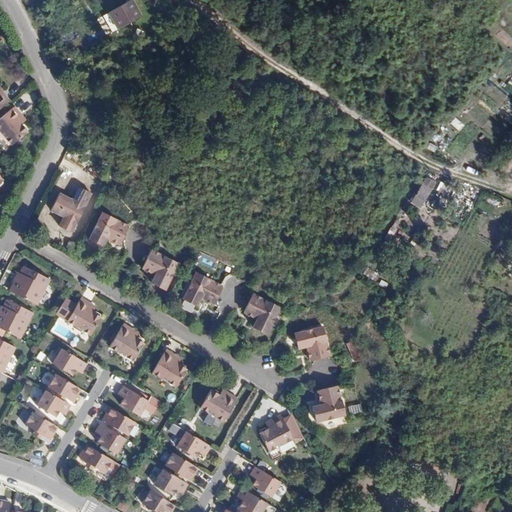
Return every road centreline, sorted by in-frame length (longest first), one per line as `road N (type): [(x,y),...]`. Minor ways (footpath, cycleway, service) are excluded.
road 1 (track): [(193,0),(281,69),(422,159),(471,177)]
road 2 (residential): [(10,230),(268,381)]
road 3 (residential): [(11,0),(60,117),(56,147),(10,230)]
road 4 (residential): [(44,483),(112,370)]
